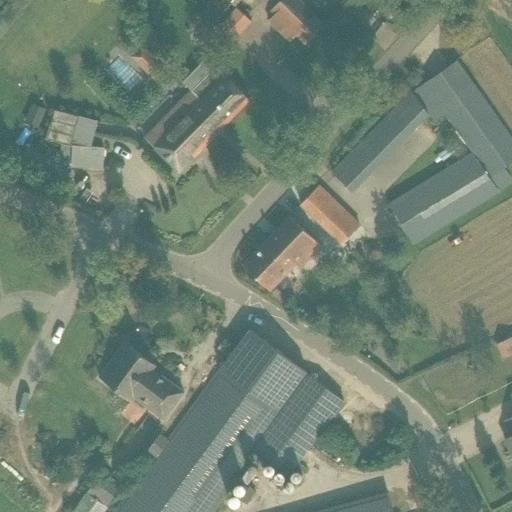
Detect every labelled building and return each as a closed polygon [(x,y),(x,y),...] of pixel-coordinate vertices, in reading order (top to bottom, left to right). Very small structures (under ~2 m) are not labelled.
[(210,0),(197,15),(209,26),(230,3),(226,0),(210,0)] [(280,0),(271,10),(305,43),(323,26),(296,0),(280,0)] [(227,18),(218,28),(233,42),(242,32),(227,18)] [(140,66),(150,56),(140,46),(130,56),(140,66)] [(415,89),(438,124),(447,118),(471,154),(475,151),(491,177),(511,163),(511,138),(456,61),(415,89)] [(203,62),(182,83),(192,94),(200,101),(210,112),(206,116),(202,120),(205,122),(203,124),(207,128),(214,135),(249,100),(235,86),(224,76),(216,68),(212,71),(203,62)] [(176,125),(153,148),(178,172),(214,135),(207,128),(203,124),(205,122),(202,120),(206,116),(210,112),(200,101),(192,94),(169,118),(176,125)] [(32,105),(25,122),(37,127),(44,110),(32,105)] [(71,166),(103,169),(104,149),(89,148),(96,122),(54,110),(47,140),(73,147),(71,166)] [(353,149),(333,169),(355,190),(374,170),(353,149)] [(388,204),(412,245),(500,192),(491,177),(475,151),(471,154),(388,204)] [(300,205),(341,244),(359,225),(318,186),(300,205)] [(289,216),(243,265),(270,291),(295,264),(299,269),(320,246),(289,216)] [(220,370),(277,411),(306,372),(249,330),(220,370)] [(511,336),(495,345),(503,359),(511,354),(511,336)] [(183,393),(153,370),(156,366),(124,343),(98,378),(130,401),(133,397),(163,420),(183,393)] [(163,447),(227,493),(252,460),(247,456),(253,449),(279,413),(277,411),(220,370),(163,447)] [(253,449),(288,475),(343,401),(308,375),(279,413),(253,449)] [(213,511),(227,493),(163,447),(115,511),(213,511)] [(72,511),(105,511),(108,508),(87,493),(72,511)] [(392,511),(387,494),(320,511),(392,511)]
